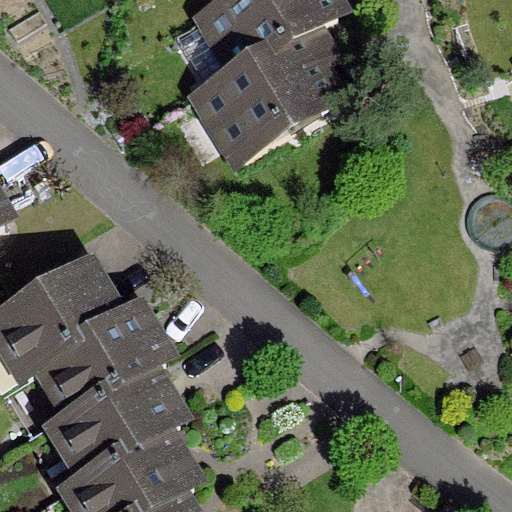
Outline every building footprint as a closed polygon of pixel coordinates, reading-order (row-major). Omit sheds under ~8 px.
[(243,0),(203,24),(236,79),(198,102),(198,103),(332,23),(317,0),(243,0)] [(240,0),(202,23),(203,24),(243,0),(240,0)] [(332,25),(332,23),(198,103),(233,160),(327,103),(294,48),(332,25)] [(128,319),(111,329),(80,278),(0,326),(0,398),(22,385),(129,320),(128,319)] [(160,372),(129,320),(22,385),(23,387),(40,377),(69,424),(51,434),(53,436),(160,372)] [(161,372),(160,372),(53,436),(83,485),(65,496),(67,498),(174,434),(144,383),(161,372)] [(160,511),(188,495),(157,445),(175,435),(174,434),(67,498),(75,511),(160,511)] [(189,496),(188,495),(160,511),(175,511),(172,507),(189,496)]
